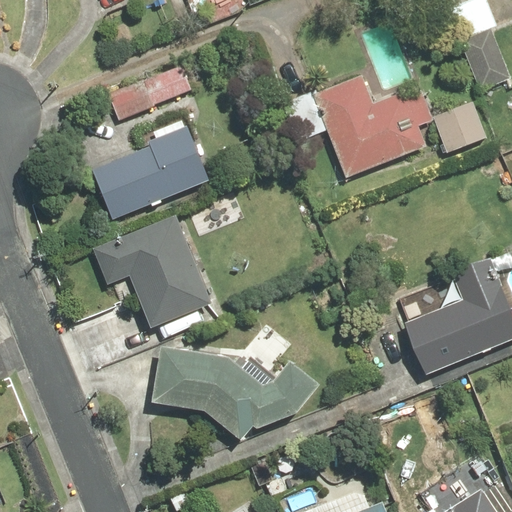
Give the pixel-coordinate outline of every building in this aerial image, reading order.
[(169,68),(113,91),(125,121),(181,98),(169,68)] [(364,76),(314,96),(346,179),(427,147),(420,128),(434,122),(422,91),(408,96),(406,92),(375,104),(364,76)] [(479,103),(439,117),(452,154),(492,140),(479,103)] [(190,134),(94,169),(113,220),(209,185),(190,134)] [(236,192),(209,201),(215,219),(242,210),(236,192)] [(178,216),(94,248),(108,286),(130,277),(150,329),(212,305),(178,216)] [(464,301),(406,324),(427,377),(511,343),(511,303),(493,256),(453,271),(464,301)] [(206,412),(244,441),(254,427),(260,430),(300,413),(321,385),(291,362),(275,383),(264,387),(233,363),(234,359),(163,347),(153,403),(206,412)] [(493,511),(478,490),(444,511),(493,511)] [(388,511),(385,503),(361,511),(388,511)]
